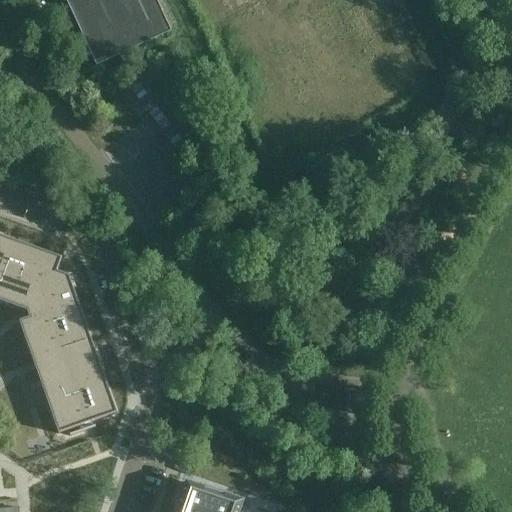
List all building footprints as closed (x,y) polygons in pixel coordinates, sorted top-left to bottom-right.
[(170,32),(155,0),(64,0),(96,67),(170,32)] [(480,111),(446,94),(433,123),(466,139),(480,111)] [(0,302),(27,312),(29,319),(19,323),(58,434),(116,414),(68,277),(56,273),(60,259),(0,237),(0,302)] [(361,287),(326,267),(308,299),(345,320),(361,287)] [(237,511),(240,504),(241,504),(241,502),(240,502),(227,498),(227,497),(200,488),(200,489),(187,484),(186,484),(185,486),(186,486),(179,507),(177,506),(177,508),(177,509),(175,511),(237,511)]
